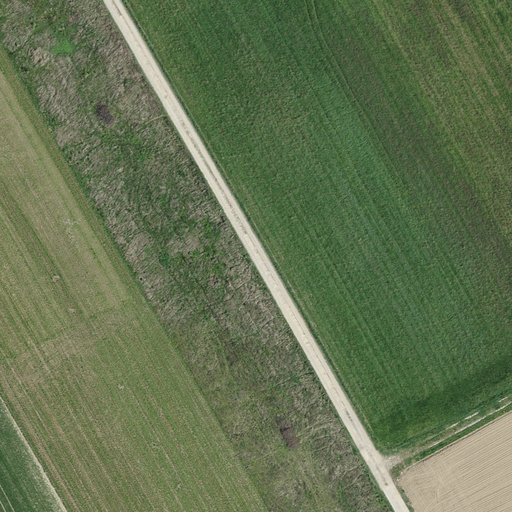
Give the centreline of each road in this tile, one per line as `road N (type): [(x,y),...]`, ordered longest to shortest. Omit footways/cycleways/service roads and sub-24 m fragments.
road 1 (track): [(375,462),(120,0)]
road 2 (track): [(511,387),(375,462)]
